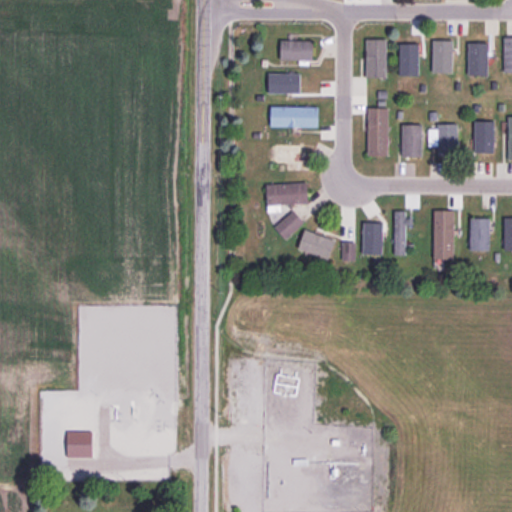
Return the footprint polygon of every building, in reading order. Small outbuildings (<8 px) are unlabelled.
[(433,37),(433,74),(452,74),(452,37),(433,37)] [(366,39),(366,76),(385,76),(386,39),(366,39)] [(399,39),(398,90),(409,90),(410,39),(399,39)] [(281,40),(281,59),(300,59),(299,63),(309,63),(309,60),(312,60),(312,40),(281,40)] [(271,106),(270,125),(318,125),(318,107),(271,106)] [(368,108),(368,154),(387,154),(387,108),(368,108)] [(457,124),(457,154),(438,154),(438,145),(428,145),(428,128),(438,128),(438,124),(457,124)] [(403,125),(403,155),(421,155),(421,125),(403,125)] [(273,143),(273,161),(298,162),(298,164),(310,165),(310,144),(273,143)] [(267,185),(306,182),(307,202),(300,202),(300,205),(292,205),(292,202),(268,203),(267,185)] [(434,210),(434,258),(453,258),(454,210),(434,210)] [(276,226),(286,237),(303,222),(293,211),(276,226)] [(394,211),(394,253),(405,253),(405,248),(412,248),(412,243),(405,243),(405,223),(412,223),(412,218),(405,218),(405,211),(394,211)] [(489,219),(488,249),(470,249),(470,218),(489,219)] [(363,223),(363,258),(379,258),(380,223),(363,223)] [(306,229),(300,247),(333,259),(340,242),(306,229)] [(342,242),(342,259),(354,259),(354,242),(342,242)] [(137,438),(120,438),(120,447),(137,447),(137,438)]
